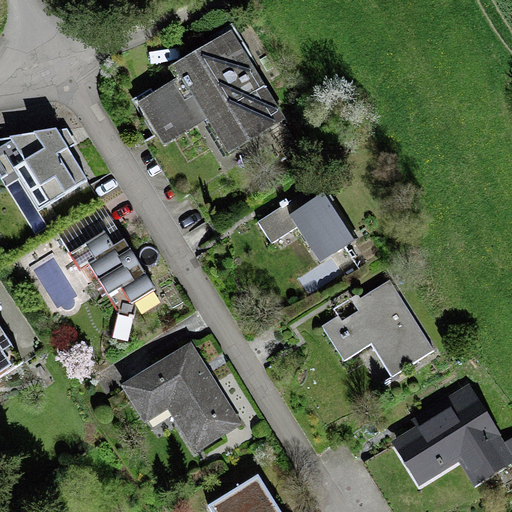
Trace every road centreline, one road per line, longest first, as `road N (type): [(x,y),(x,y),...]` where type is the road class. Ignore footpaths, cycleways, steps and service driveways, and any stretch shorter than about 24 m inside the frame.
road 1 (residential): [(62,67),(338,511)]
road 2 (residential): [(62,67),(203,15)]
